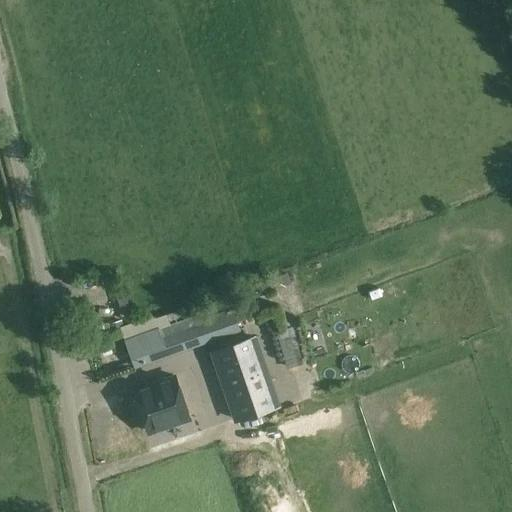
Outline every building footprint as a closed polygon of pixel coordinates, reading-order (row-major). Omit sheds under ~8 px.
[(210,312),(231,304),(227,294),(206,301),(210,312)] [(201,312),(187,317),(168,323),(124,337),(133,366),(239,328),(232,310),(203,319),(201,312)] [(123,324),(121,319),(109,323),(111,328),(123,324)] [(317,350),(333,346),(328,326),(312,329),(317,350)] [(254,335),(213,350),(236,418),(278,403),(254,335)] [(190,417),(175,376),(134,390),(148,432),(190,417)]
